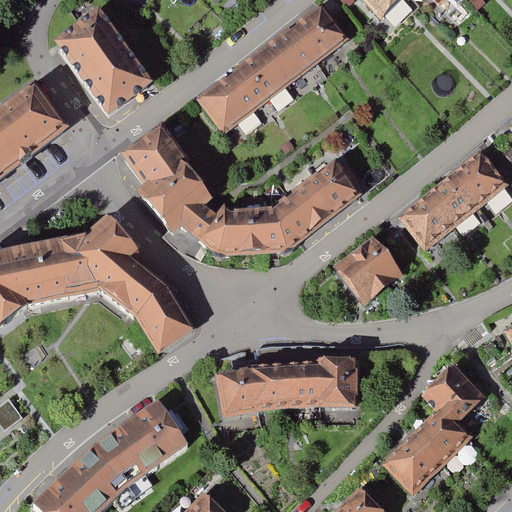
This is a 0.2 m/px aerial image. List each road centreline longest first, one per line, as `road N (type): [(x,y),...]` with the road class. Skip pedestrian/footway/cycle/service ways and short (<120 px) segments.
road 1 (residential): [(511,101),(242,313)]
road 2 (residential): [(242,313),(175,371),(71,441),(0,511)]
road 3 (residential): [(91,156),(297,0)]
road 4 (residential): [(430,326),(425,369),(388,425),(304,511)]
road 5 (residential): [(91,156),(108,200),(174,268),(242,313)]
road 6 (residential): [(242,313),(317,336),(430,326)]
road 7 (residential): [(91,156),(39,69),(31,30),(50,0)]
